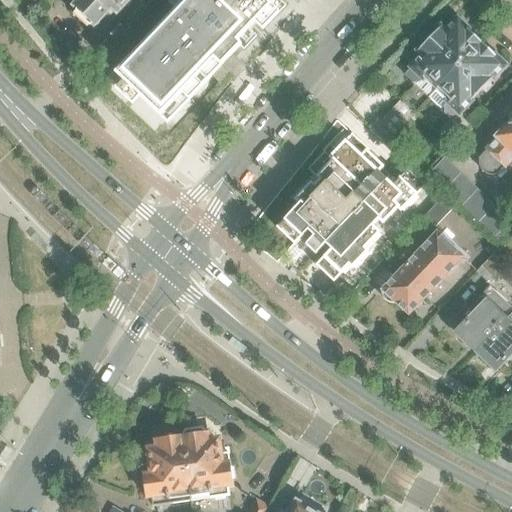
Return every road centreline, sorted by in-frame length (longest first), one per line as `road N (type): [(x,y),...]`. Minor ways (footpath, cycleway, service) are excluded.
road 1 (secondary): [(159,266),(337,402),(511,502)]
road 2 (secondary): [(511,479),(341,377),(176,240)]
road 3 (residential): [(176,240),(379,0)]
road 4 (residential): [(9,511),(159,266)]
road 5 (secondary): [(4,97),(19,131),(159,266)]
road 6 (secondary): [(176,240),(4,97)]
